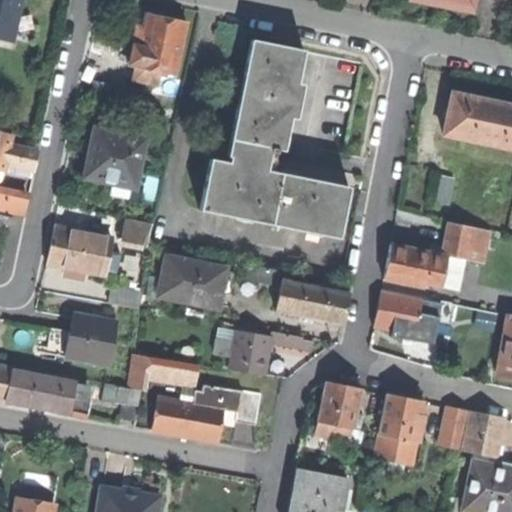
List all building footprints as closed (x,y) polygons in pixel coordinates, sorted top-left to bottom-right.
[(0,0),(0,37),(10,40),(18,0),(0,0)] [(415,0),(452,7),(474,12),(476,0),(415,0)] [(132,81),(156,86),(160,71),(175,74),(185,24),(164,20),(146,16),(142,35),(136,33),(129,64),(136,65),(132,81)] [(199,210),(338,238),(349,187),(334,184),(296,176),(296,173),(281,170),(281,174),(272,172),(276,149),(283,151),(303,51),(277,46),(251,41),(228,156),(227,155),(227,157),(230,158),(229,164),(209,161),(199,210)] [(110,85),(94,81),(89,104),(105,107),(110,85)] [(452,93),(444,135),(511,148),(511,105),(508,105),(452,93)] [(85,177),(132,187),(142,139),(95,129),(87,166),(85,177)] [(0,163),(31,170),(32,171),(37,150),(10,144),(12,134),(0,131),(0,163)] [(29,178),(31,170),(0,163),(0,171),(4,172),(10,173),(29,178)] [(435,202),(448,205),(454,179),(441,176),(435,202)] [(0,210),(24,215),(27,198),(0,192),(0,210)] [(0,228),(7,230),(10,216),(0,214),(0,228)] [(151,224),(116,217),(112,239),(147,246),(151,224)] [(444,247),(442,254),(447,255),(464,258),(483,263),(489,230),(449,222),(444,247)] [(111,238),(54,226),(47,264),(75,269),(104,275),(111,238)] [(424,287),(425,283),(442,286),(447,255),(442,254),(430,252),(391,244),(388,259),(384,279),(424,287)] [(431,245),(430,252),(442,254),(444,247),(431,245)] [(458,289),(464,258),(447,255),(442,286),(458,289)] [(160,297),(218,308),(221,295),(225,269),(167,258),(160,297)] [(277,283),(279,270),(247,264),(245,277),(277,283)] [(349,294),(282,280),(276,310),(343,324),(346,309),(349,294)] [(111,289),(109,301),(134,306),(136,293),(111,289)] [(424,337),(427,319),(416,317),(420,300),(381,292),(374,326),(406,333),(424,337)] [(107,363),(115,320),(72,312),(71,320),(69,330),(65,355),(107,363)] [(511,316),(508,316),(497,375),(511,378),(511,316)] [(46,351),(65,355),(69,330),(50,326),(46,351)] [(312,351),(314,340),(271,332),(270,337),(236,331),(230,368),(265,374),(268,354),(270,343),(312,351)] [(143,375),(196,384),(199,364),(147,356),(147,354),(134,352),(128,386),(139,387),(141,388),(143,375)] [(0,399),(2,399),(2,398),(9,366),(0,363),(0,399)] [(73,382),(73,381),(20,370),(20,369),(9,366),(2,398),(41,406),(67,411),(70,395),(79,396),(81,383),(73,382)] [(136,404),(139,387),(128,386),(104,381),(101,397),(136,404)] [(314,436),(349,443),(361,389),(341,385),(326,382),(314,436)] [(203,385),(202,391),(195,390),(193,404),(158,398),(152,432),(186,438),(219,443),(225,409),(239,411),(237,422),(256,425),(261,394),(203,385)] [(412,466),(417,442),(412,441),(421,402),(405,398),(387,394),(373,458),(412,466)] [(441,433),(463,437),(468,411),(446,406),(441,433)] [(462,451),(475,453),(496,458),(503,427),(504,419),(470,412),(462,451)] [(460,449),(463,437),(441,433),(438,445),(460,449)] [(475,453),(462,510),(472,511),(511,511),(511,469),(499,466),(494,465),(496,458),(475,453)] [(287,511),(342,511),(349,479),(296,468),(290,497),(287,511)] [(158,511),(161,497),(138,493),(137,496),(127,494),(123,493),(123,491),(101,487),(97,511),(158,511)] [(53,511),(54,506),(18,500),(15,511),(53,511)]
